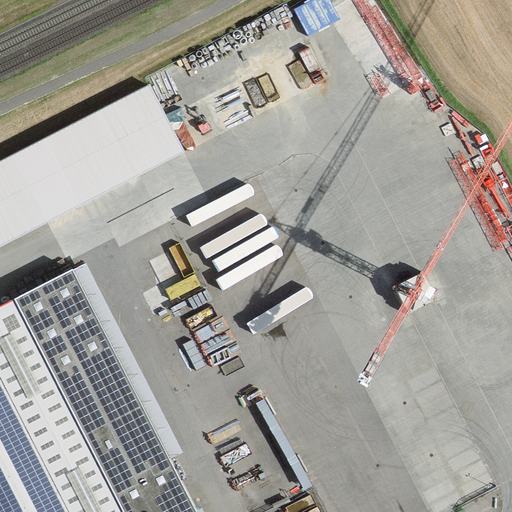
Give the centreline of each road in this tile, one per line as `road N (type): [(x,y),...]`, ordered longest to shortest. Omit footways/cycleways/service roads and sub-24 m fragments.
road 1 (unknown): [(78,234),(227,511)]
road 2 (track): [(0,111),(231,0)]
road 3 (unknown): [(0,307),(101,511)]
